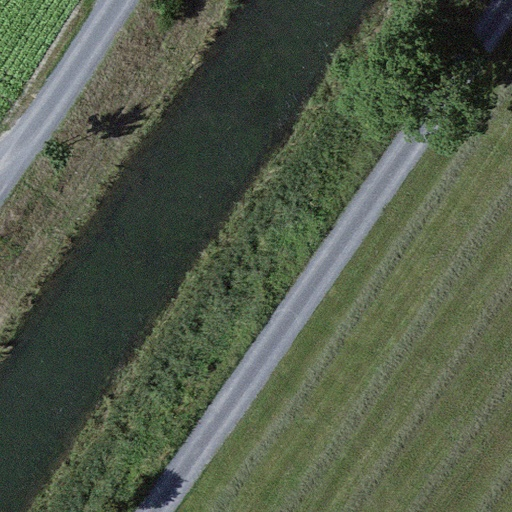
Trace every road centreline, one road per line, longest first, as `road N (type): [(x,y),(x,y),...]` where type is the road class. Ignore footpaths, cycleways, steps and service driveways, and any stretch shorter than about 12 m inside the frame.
road 1 (track): [(510,0),(153,511)]
road 2 (track): [(133,0),(0,212)]
